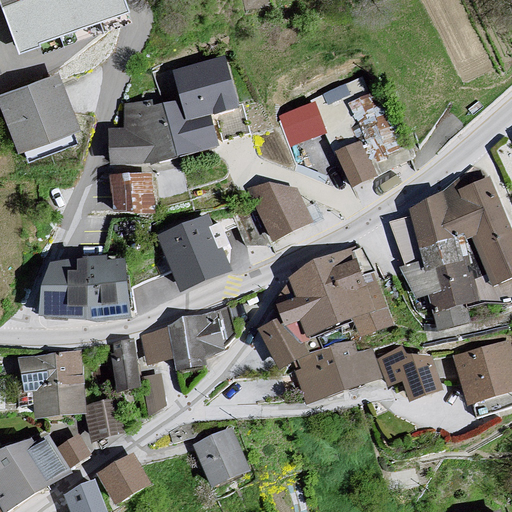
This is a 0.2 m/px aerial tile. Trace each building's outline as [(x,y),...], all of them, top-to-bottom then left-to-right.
[(1,0),(15,41),(127,4),(125,0),(1,0)] [(177,74),(185,103),(191,126),(212,121),(219,146),(251,137),(229,59),(177,74)] [(60,73),(0,95),(0,102),(19,152),(33,161),(78,142),(80,127),(60,73)] [(105,130),(108,172),(154,169),(182,161),(167,109),(157,109),(157,103),(120,105),(122,129),(105,130)] [(185,103),(167,109),(182,161),(221,150),(219,146),(212,121),(191,126),(185,103)] [(332,149),(354,194),(380,181),(357,136),(332,149)] [(511,311),(511,206),(495,170),(388,218),(401,270),(423,303),(433,300),(442,337),(483,327),(479,313),(511,311)] [(156,174),(113,180),(119,227),(162,221),(156,174)] [(294,188),(249,189),(275,239),(309,222),(294,188)] [(158,237),(184,298),(238,275),(212,214),(158,237)] [(312,261),(288,279),(297,299),(274,307),(281,317),(286,329),(301,323),(308,339),(355,323),(362,339),(396,327),(363,243),(312,261)] [(132,258),(86,260),(90,326),(135,316),(132,258)] [(45,298),(46,322),(90,326),(86,260),(56,262),(45,298)] [(226,313),(170,331),(182,370),(219,358),(234,336),(226,313)] [(281,317),(259,331),(282,373),(299,362),(311,356),(286,329),(281,317)] [(170,331),(139,337),(149,371),(176,364),(170,331)] [(511,339),(456,359),(475,413),(511,400),(511,339)] [(136,343),(111,347),(119,395),(141,392),(145,391),(143,380),(136,343)] [(402,347),(379,360),(389,389),(403,385),(411,404),(427,398),(446,392),(435,358),(407,354),(402,347)] [(311,356),(299,362),(302,370),(296,372),(308,405),(383,381),(379,360),(372,350),(350,353),(335,356),(330,349),(311,356)] [(86,352),(17,359),(23,398),(35,400),(38,428),(85,424),(88,405),(86,352)] [(160,376),(143,380),(145,391),(141,392),(148,425),(167,409),(160,376)] [(104,401),(88,405),(85,424),(93,445),(126,434),(117,400),(104,401)] [(234,431),(198,449),(221,495),(257,477),(234,431)] [(79,439),(61,451),(76,474),(94,462),(79,439)] [(0,504),(5,511),(31,511),(77,481),(53,445),(42,453),(37,445),(0,458),(0,504)] [(137,457),(101,479),(121,511),(124,511),(158,491),(137,457)] [(108,511),(97,487),(71,498),(76,511),(108,511)]
